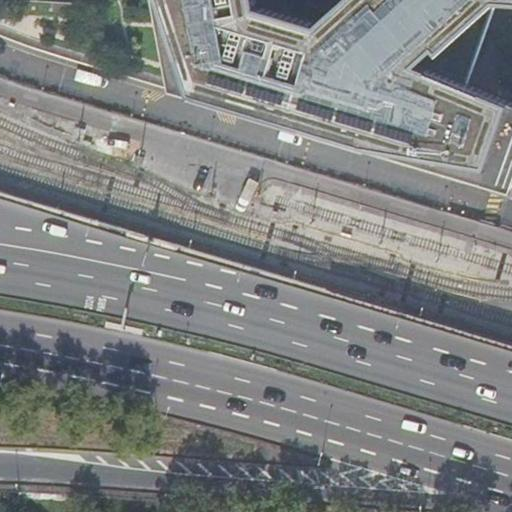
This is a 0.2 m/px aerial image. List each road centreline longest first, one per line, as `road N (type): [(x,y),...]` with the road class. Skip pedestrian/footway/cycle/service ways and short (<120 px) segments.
road 1 (trunk): [(0,345),(237,396),(511,476)]
road 2 (trunk): [(0,466),(511,503)]
road 3 (trunk): [(511,389),(170,293)]
road 4 (trunk): [(170,293),(0,224)]
road 5 (trunk): [(170,293),(0,261)]
